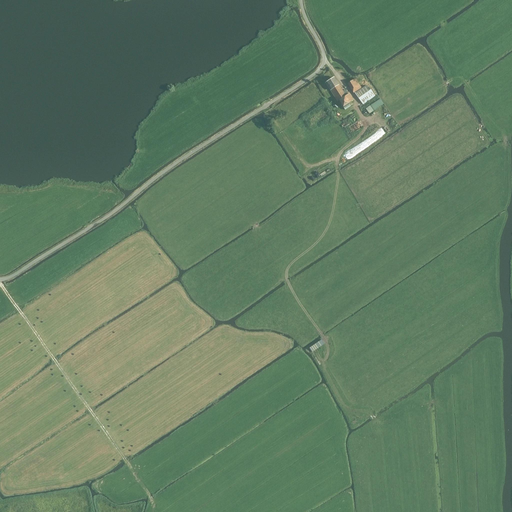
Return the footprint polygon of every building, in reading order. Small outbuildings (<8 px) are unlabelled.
[(343,92),(334,77),(325,83),(328,87),(329,89),(337,102),(338,101),(340,104),(338,105),(340,107),(342,106),(345,111),(351,108),(348,104),(353,101),(349,94),(348,95),(345,90),(343,92)] [(354,94),(355,93),(361,89),(355,79),(347,84),(354,94)] [(361,89),(355,93),(363,105),(376,96),(371,89),(370,89),(367,85),(361,89)] [(380,100),(366,109),(369,115),(384,105),(380,100)] [(322,169),(315,174),(317,178),(325,174),(322,169)] [(312,352),(324,344),(322,340),(310,349),(312,352)] [(104,481),(95,485),(96,489),(106,485),(104,481)]
